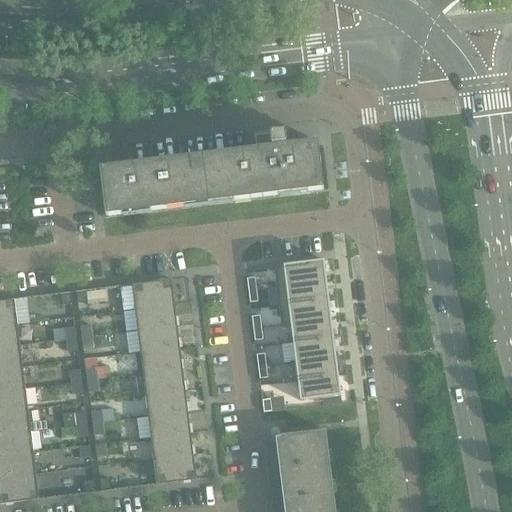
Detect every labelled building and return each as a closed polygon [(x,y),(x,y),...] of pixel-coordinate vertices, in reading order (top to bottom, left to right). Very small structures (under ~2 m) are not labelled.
[(288,153),(287,146),(285,132),(254,136),(257,156),(103,175),(102,169),(101,169),(107,218),(324,190),(319,149),(288,153)] [(324,262),(274,268),(277,288),(327,282),(324,262)] [(256,279),(248,280),(249,292),(257,291),(256,279)] [(327,282),(277,288),(279,307),(329,301),(327,282)] [(172,283),(132,288),(135,313),(175,308),(172,283)] [(257,291),(249,292),(251,304),(259,303),(257,291)] [(87,292),(77,293),(78,305),(88,304),(87,292)] [(62,307),(72,306),(71,294),(61,295),(62,307)] [(329,301),(279,307),(282,326),(332,320),(329,301)] [(17,302),(0,303),(0,329),(20,327),(17,302)] [(175,308),(135,313),(137,334),(178,329),(175,308)] [(260,317),(252,318),(254,330),(262,329),(260,317)] [(332,320),(282,326),(282,327),(291,326),(294,344),(334,339),(332,320)] [(91,326),(81,327),(83,339),(92,338),(91,326)] [(20,327),(0,329),(0,351),(22,348),(20,327)] [(76,340),(75,328),(65,329),(67,341),(76,340)] [(178,329),(137,334),(140,356),(181,350),(178,329)] [(262,329),(254,330),(255,342),(263,341),(262,329)] [(83,339),(84,351),(94,350),(92,338),(83,339)] [(296,362),(291,363),(291,364),(336,358),(334,339),(294,344),(296,362)] [(67,341),(68,353),(78,352),(76,340),(67,341)] [(22,348),(0,351),(0,372),(25,370),(22,348)] [(181,350),(140,356),(143,377),(183,372),(181,350)] [(265,355),(257,356),(259,368),(267,367),(265,355)] [(336,358),(291,364),(294,383),(339,377),(336,358)] [(267,367),(259,368),(260,380),(268,379),(267,367)] [(88,382),(98,381),(96,369),(86,370),(88,382)] [(25,370),(0,372),(0,394),(28,391),(25,370)] [(72,384),(82,383),(80,371),(70,372),(72,384)] [(183,372),(143,377),(145,398),(186,393),(183,372)] [(339,377),(294,383),(294,384),(299,383),(301,403),(341,397),(339,377)] [(88,382),(89,394),(99,393),(98,381),(88,382)] [(73,396),(83,395),(82,383),(72,384),(73,396)] [(28,391),(0,394),(0,416),(30,413),(28,391)] [(186,393),(145,398),(148,420),(189,415),(186,393)] [(271,400),(263,401),(264,414),(272,412),(271,400)] [(93,425),(103,424),(102,412),(92,413),(93,425)] [(30,413),(0,416),(0,438),(33,434),(30,413)] [(87,426),(86,414),(76,415),(77,427),(87,426)] [(189,415),(148,420),(150,441),(191,436),(189,415)] [(93,425),(95,437),(105,436),(103,424),(93,425)] [(89,438),(87,426),(77,427),(79,439),(89,438)] [(335,511),(326,432),(281,438),(290,511),(335,511)] [(33,434),(0,438),(0,459),(36,455),(33,434)] [(191,436),(150,441),(153,463),(194,458),(191,436)] [(106,445),(96,446),(97,458),(107,457),(106,445)] [(91,459),(90,447),(80,448),(81,460),(91,459)] [(36,455),(0,459),(0,481),(38,477),(36,455)] [(194,458),(153,463),(156,488),(197,483),(194,458)] [(38,477),(0,481),(0,502),(1,507),(41,502),(38,477)] [(100,481),(102,493),(112,492),(110,480),(100,481)] [(86,495),(96,494),(94,482),(84,483),(86,495)]
